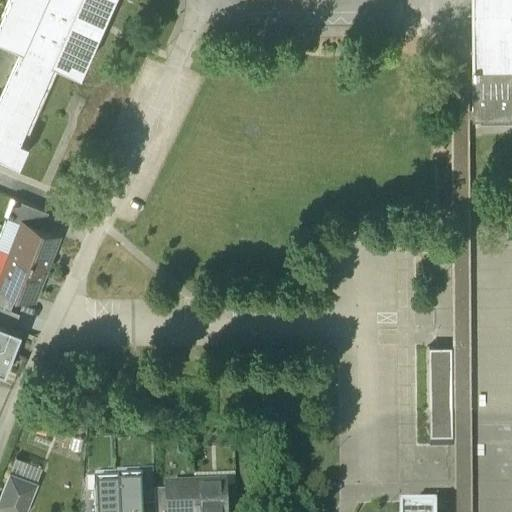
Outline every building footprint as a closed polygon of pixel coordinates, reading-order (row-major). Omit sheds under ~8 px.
[(0,36),(21,46),(0,90),(0,154),(17,162),(26,142),(17,137),(52,60),(78,72),(111,0),(7,0),(0,16),(0,36)] [(511,0),(471,0),(472,117),(511,116),(511,0)] [(471,511),(469,66),(449,66),(451,345),(451,444),(451,511),(471,511)] [(47,211),(14,197),(7,216),(22,222),(22,221),(41,228),(47,211)] [(41,228),(22,221),(22,222),(10,253),(45,266),(58,235),(41,228)] [(45,266),(10,253),(0,277),(0,284),(16,291),(33,298),(45,266)] [(0,303),(10,307),(16,291),(0,284),(0,303)] [(0,303),(0,321),(13,326),(19,311),(10,307),(0,303)] [(0,321),(0,369),(4,371),(20,329),(13,326),(0,321)] [(451,345),(429,345),(429,444),(451,444),(451,345)] [(47,424),(35,420),(32,429),(44,433),(47,424)] [(23,511),(35,481),(9,471),(0,494),(0,504),(18,511),(23,511)] [(152,473),(139,473),(139,485),(141,485),(142,509),(154,508),(153,494),(152,473)] [(141,511),(142,509),(141,485),(139,485),(116,486),(116,488),(117,511),(141,511)] [(117,511),(116,488),(93,489),(93,511),(117,511)] [(223,511),(223,491),(194,492),(194,511),(223,511)] [(236,511),(235,491),(223,491),(223,511),(236,511)] [(194,511),(194,492),(165,493),(165,511),(194,511)] [(165,511),(165,493),(153,494),(154,508),(153,511),(165,511)]
